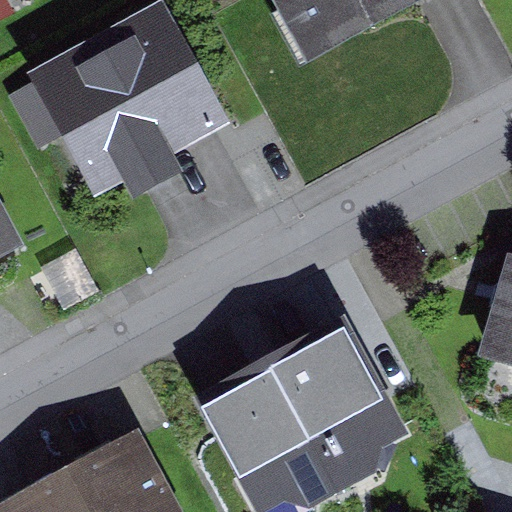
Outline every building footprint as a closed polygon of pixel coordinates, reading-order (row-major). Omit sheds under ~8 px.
[(283,0),(311,54),(410,4),(408,0),(283,0)] [(158,23),(38,86),(95,194),(214,131),(158,23)] [(0,234),(0,254),(8,250),(0,234)] [(511,301),(498,346),(511,349),(511,301)] [(205,412),(256,511),(266,511),(397,444),(343,340),(205,412)] [(21,511),(168,511),(135,451),(21,511)]
